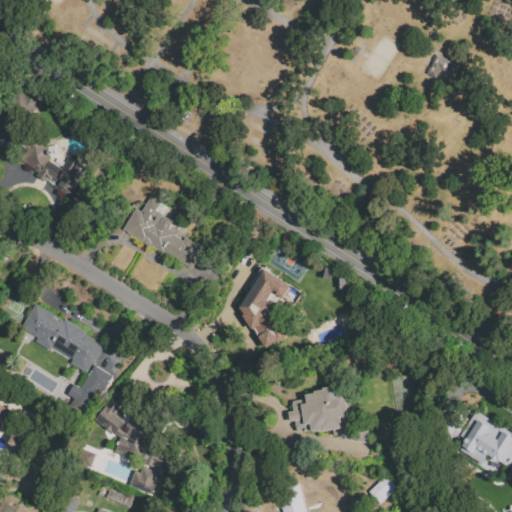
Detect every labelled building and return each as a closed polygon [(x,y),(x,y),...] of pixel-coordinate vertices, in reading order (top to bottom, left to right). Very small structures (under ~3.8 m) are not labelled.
[(426,73),(436,55),(450,62),(444,73),(440,70),(436,78),(426,73)] [(39,104),(20,92),(11,104),(30,117),(39,104)] [(0,131),(12,137),(21,121),(0,110),(0,131)] [(46,157),(63,167),(69,157),(87,168),(71,196),(35,175),(33,166),(28,167),(24,146),(43,143),(46,157)] [(172,225),(169,229),(175,232),(174,235),(183,240),(184,238),(203,249),(191,269),(149,244),(149,246),(133,237),(134,235),(124,229),(136,209),(140,212),(150,196),(168,207),(162,218),(165,217),(167,217),(169,218),(171,220),(172,222),(172,225)] [(271,310),(287,336),(266,349),(254,329),(250,331),(242,317),(245,315),(241,307),(264,268),(292,285),(283,301),(272,295),(268,301),(274,305),(271,310)] [(34,304),(63,321),(64,318),(87,332),(85,334),(104,346),(87,373),(71,363),(73,359),(51,346),(49,350),(34,341),(37,337),(20,327),(34,304)] [(95,367),(113,377),(103,393),(100,391),(85,415),(71,406),(75,400),(69,396),(76,383),(83,387),(95,367)] [(346,440),(346,439),(344,439),(344,437),(338,438),(338,435),(333,436),(332,430),(311,433),(311,430),(296,432),(294,421),(289,422),(287,412),(293,411),(291,402),(306,400),(305,395),(314,394),(314,391),(323,390),(322,388),(337,386),(338,397),(341,397),(344,399),(346,402),(347,406),(348,410),(347,414),(346,416),(344,417),(347,417),(348,423),(370,426),(367,443),(346,440)] [(160,469),(154,484),(156,485),(152,496),(128,487),(135,471),(139,473),(142,467),(152,471),(153,467),(114,451),(119,437),(115,433),(113,435),(94,420),(116,391),(126,399),(115,414),(124,421),(118,429),(122,432),(126,434),(129,427),(126,426),(131,412),(157,422),(149,444),(179,456),(172,474),(160,469)] [(0,403),(15,413),(11,419),(34,433),(23,452),(8,443),(13,436),(0,427),(0,403)] [(460,450),(466,441),(460,437),(478,410),(511,433),(511,462),(507,470),(487,456),(481,465),(460,450)] [(286,511),(281,485),(299,482),(302,502),(310,511),(286,511)]
